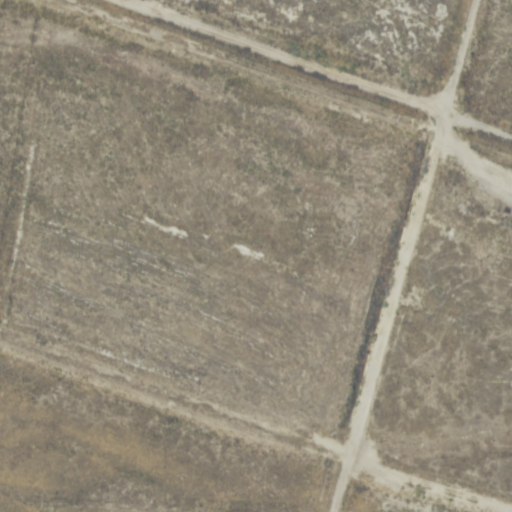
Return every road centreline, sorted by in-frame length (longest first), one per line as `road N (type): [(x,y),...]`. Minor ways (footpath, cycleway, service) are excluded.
road 1 (track): [(0,334),(307,427),(378,470),(511,508)]
road 2 (track): [(322,511),(348,447),(462,0)]
road 3 (track): [(511,125),(158,0)]
